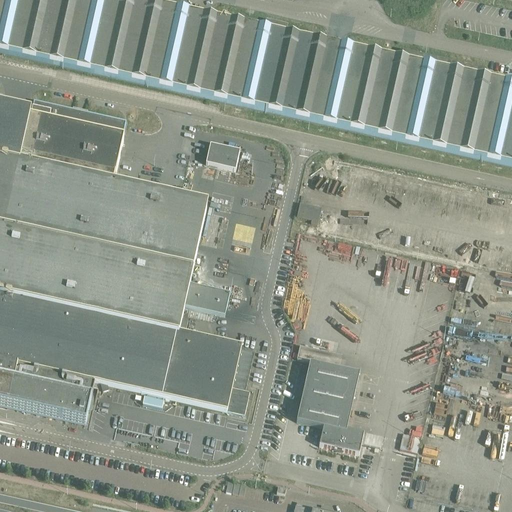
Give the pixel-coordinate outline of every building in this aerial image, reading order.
[(0,0),(0,53),(1,54),(4,55),(24,59),(27,60),(29,60),(32,61),(55,66),(56,66),(82,72),(83,72),(109,78),(111,79),(136,84),(138,85),(164,90),(165,91),(182,95),(191,97),(193,97),(219,103),(220,103),(246,109),(248,109),(273,115),(275,115),(299,121),(301,121),(328,127),(330,128),(356,133),(357,134),(383,139),(384,140),(511,168),(511,88),(483,82),(485,71),(403,53),(402,55),(402,57),(400,63),(339,50),(328,47),(311,43),(301,41),(285,37),(287,27),(266,22),(265,28),(264,33),(260,32),(203,19),(188,16),(182,14),(185,4),(166,0),(0,0)] [(0,407),(31,414),(65,422),(71,423),(75,424),(85,426),(87,414),(88,412),(89,407),(93,389),(94,386),(94,385),(98,386),(99,386),(100,386),(101,390),(102,394),(103,394),(107,393),(108,393),(108,391),(107,388),(140,395),(153,398),(164,401),(165,401),(167,402),(169,402),(169,401),(172,402),(176,403),(180,404),(189,406),(201,409),(208,410),(221,413),(226,414),(226,415),(226,414),(235,416),(244,418),(249,394),(243,393),(251,355),(240,352),(240,350),(239,350),(237,350),(235,349),(226,347),(225,347),(208,343),(206,343),(185,338),(178,336),(179,333),(185,334),(188,322),(181,321),(182,320),(182,318),(184,310),(189,286),(194,266),(196,254),(197,253),(196,253),(198,244),(199,240),(206,211),(205,211),(202,211),(200,210),(186,207),(174,204),(151,199),(139,197),(134,195),(128,194),(125,193),(112,191),(114,184),(119,159),(120,157),(119,157),(121,149),(122,145),(123,142),(122,141),(123,135),(126,123),(83,113),(76,112),(33,102),(29,121),(27,121),(25,120),(21,119),(21,120),(12,118),(11,117),(10,118),(1,116),(2,115),(0,114),(0,407)] [(210,146),(205,166),(235,172),(239,153),(210,146)] [(296,219),(311,223),(311,226),(317,227),(321,210),(299,205),(296,219)] [(230,296),(189,286),(184,310),(225,319),(230,296)] [(359,376),(310,365),(296,424),(323,430),(319,448),(359,457),(363,436),(346,432),(359,376)] [(144,399),(142,406),(162,410),(163,403),(144,399)] [(225,494),(231,495),(234,485),(228,483),(225,494)] [(234,485),(231,495),(237,497),(240,486),(234,485)] [(246,488),(240,486),(237,497),(244,498),(246,488)]
